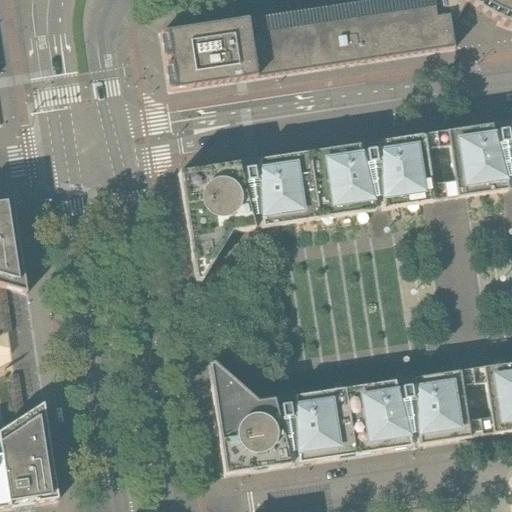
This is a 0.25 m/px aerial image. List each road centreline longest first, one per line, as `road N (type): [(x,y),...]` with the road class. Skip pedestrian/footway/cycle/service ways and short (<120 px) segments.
road 1 (tertiary): [(168,511),(114,146)]
road 2 (tertiary): [(65,154),(120,511)]
road 3 (residential): [(220,511),(500,468)]
road 4 (residential): [(234,126),(511,83)]
road 5 (tertiary): [(47,0),(65,154)]
road 6 (tertiary): [(114,146),(97,25),(108,0)]
road 7 (residential): [(114,146),(150,153),(214,143),(234,126)]
road 8 (residential): [(234,126),(210,118),(146,129),(114,146)]
